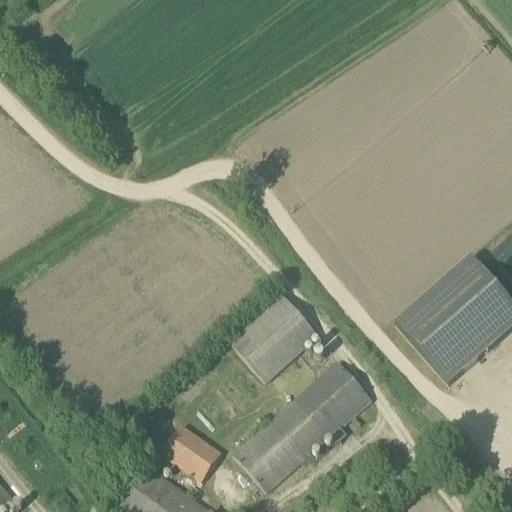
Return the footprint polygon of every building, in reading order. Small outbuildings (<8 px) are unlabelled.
[(511,310),(470,263),(395,329),(448,390),(511,333),(511,310)] [(281,298),(228,343),(267,388),(320,341),(281,298)] [(371,406),(337,367),(231,460),(266,499),(316,454),(324,464),(331,458),(322,449),(371,406)] [(222,459),(182,432),(162,461),(202,488),(222,459)] [(186,491),(149,464),(114,511),(206,511),(183,495),(186,491)] [(0,511),(9,511),(15,508),(0,489),(0,511)]
